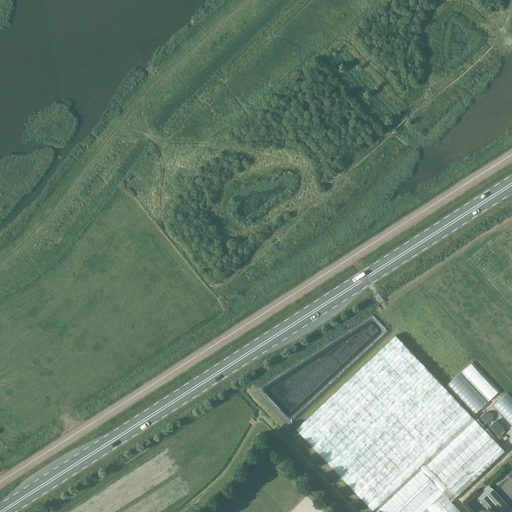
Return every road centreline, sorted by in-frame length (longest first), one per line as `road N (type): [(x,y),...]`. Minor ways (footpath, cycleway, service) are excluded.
road 1 (unclassified): [(511,154),(0,481)]
road 2 (primary): [(1,511),(511,184)]
